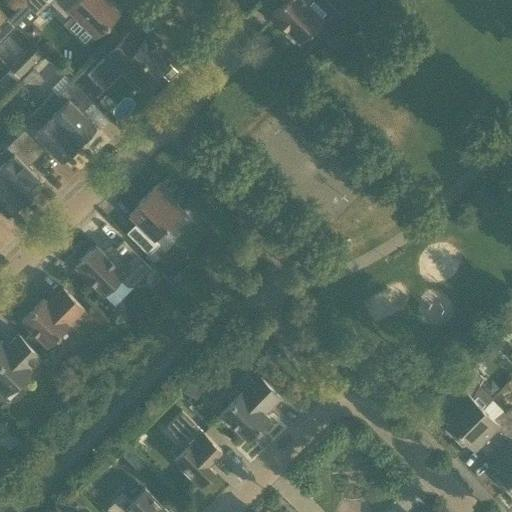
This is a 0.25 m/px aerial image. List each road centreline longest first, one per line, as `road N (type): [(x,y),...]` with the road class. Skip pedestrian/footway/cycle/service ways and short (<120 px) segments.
road 1 (residential): [(170,0),(200,33),(192,50),(0,256)]
road 2 (residential): [(432,475),(356,406),(336,406),(269,468)]
